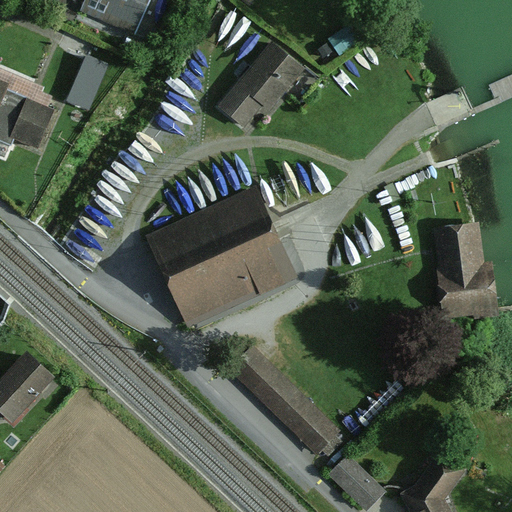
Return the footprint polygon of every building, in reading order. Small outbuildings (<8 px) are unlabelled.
[(87,0),(82,15),(137,35),(149,0),(87,0)] [(346,18),(322,35),(337,56),(361,39),(346,18)] [(271,48),(224,107),(246,124),(262,104),(268,109),(299,70),(271,48)] [(3,93),(0,101),(0,140),(11,145),(13,138),(38,148),(53,112),(3,93)] [(256,186),(148,237),(191,329),(300,279),(256,186)] [(481,225),(439,227),(444,319),(496,316),(493,265),(483,265),(481,225)] [(50,368),(27,348),(0,378),(0,399),(13,410),(50,368)] [(338,431),(252,353),(230,377),(316,455),(338,431)] [(464,473),(438,452),(401,500),(405,511),(454,511),(450,501),(464,473)] [(384,491),(352,462),(335,481),(367,510),(384,491)]
